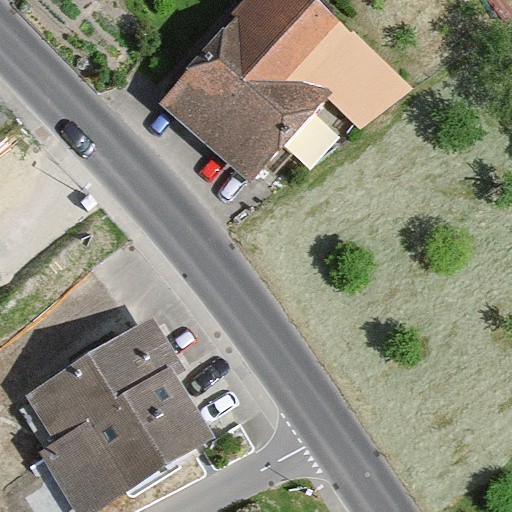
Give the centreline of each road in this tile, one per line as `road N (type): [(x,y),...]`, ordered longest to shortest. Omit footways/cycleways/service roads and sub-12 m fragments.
road 1 (secondary): [(332,431),(230,288),(93,122),(0,27)]
road 2 (residential): [(177,511),(332,431)]
